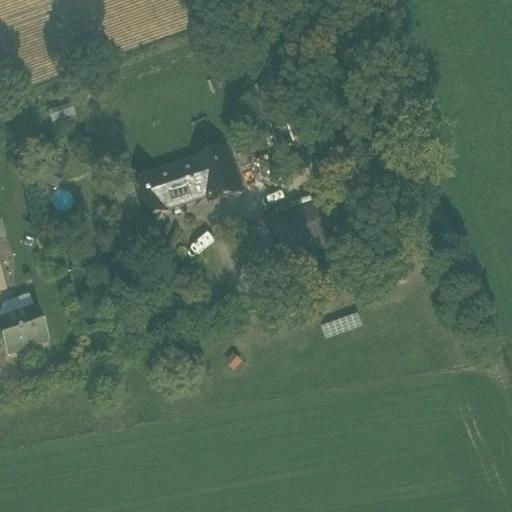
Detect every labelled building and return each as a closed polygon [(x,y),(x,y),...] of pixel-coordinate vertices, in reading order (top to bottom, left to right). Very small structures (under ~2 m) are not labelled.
[(260,86),(291,75),(284,55),(296,50),(286,23),(243,39),(260,86)] [(260,86),(256,88),(279,152),(315,139),(291,75),(260,86)] [(313,153),(320,171),(360,156),(353,139),(313,153)] [(69,161),(51,153),(34,192),(39,205),(48,209),(69,161)] [(226,154),(212,159),(215,167),(229,162),(226,154)] [(367,176),(360,156),(320,171),(327,190),(367,176)] [(223,191),(225,198),(240,193),(229,162),(215,167),(212,159),(194,165),(205,197),(223,191)] [(194,165),(155,177),(166,210),(171,208),(205,197),(194,165)] [(166,212),(166,210),(155,177),(132,185),(140,210),(144,220),(165,213),(166,212)] [(140,210),(132,185),(115,190),(123,216),(140,210)] [(341,201),(310,211),(321,245),(353,234),(341,201)] [(270,225),(281,259),(321,245),(310,211),(270,225)] [(0,313),(0,323),(34,311),(29,297),(3,305),(0,313)] [(0,323),(0,338),(7,358),(46,344),(34,311),(0,323)]
